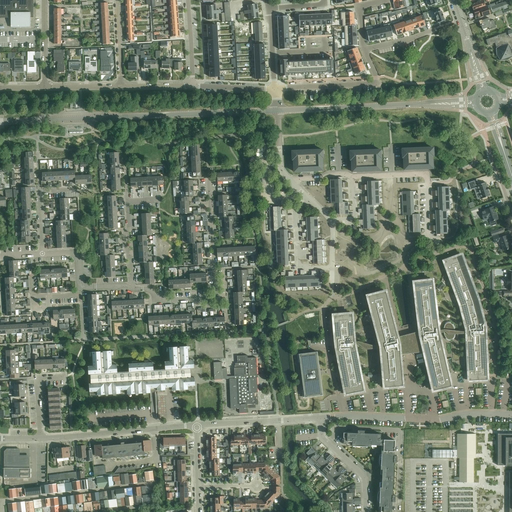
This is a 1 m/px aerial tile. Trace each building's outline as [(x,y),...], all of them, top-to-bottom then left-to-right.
[(0,0),(0,15),(14,15),(14,18),(11,18),(11,23),(14,23),(14,27),(13,27),(31,27),(31,18),(34,18),(33,0),(0,0)] [(405,0),(393,3),(395,10),(406,7),(405,0)] [(477,2),(471,4),(473,10),(485,6),(484,3),(483,0),(481,1),(481,0),(477,1),(477,2)] [(485,6),(473,10),(474,12),(476,19),(493,13),(502,10),(509,8),(507,1),(495,5),(494,3),(485,6)] [(244,11),(245,13),(258,11),(257,4),(248,5),(249,11),(244,11)] [(439,9),(434,11),(434,13),(438,23),(444,20),(443,17),(444,17),(442,14),(441,11),(440,11),(439,9)] [(416,15),(410,17),(414,29),(420,27),(416,18),(416,15)] [(416,18),(420,27),(425,25),(422,16),(416,18)] [(410,17),(404,19),(405,22),(408,31),(414,29),(410,17)] [(489,30),(496,27),(493,20),(490,21),(488,18),(479,21),(482,30),(488,27),(489,30)] [(399,21),(392,23),(397,35),(403,33),(399,24),(399,23),(399,21)] [(399,23),(399,24),(403,33),(408,31),(405,22),(399,23)] [(255,26),(255,32),(262,32),(262,30),(261,23),(255,23),(251,23),(251,26),(255,26)] [(390,24),(384,25),(384,27),(387,38),(393,36),(390,24)] [(384,27),(378,28),(381,39),(387,38),(384,27)] [(367,29),(366,29),(369,42),(375,40),(372,29),(373,29),(372,28),(367,29)] [(373,29),(372,29),(375,40),(381,39),(378,28),(373,29)] [(511,29),(511,30),(508,31),(508,35),(507,35),(506,33),(486,40),(488,45),(495,43),(497,48),(496,49),(496,55),(500,60),(507,60),(511,56),(511,49),(511,48),(511,47),(511,29)] [(262,34),(262,32),(255,32),(256,38),(252,38),(252,42),(256,41),(256,42),(262,41),(262,34)] [(357,48),(347,51),(349,57),(359,53),(357,48)] [(57,72),(65,72),(64,65),(63,65),(63,54),(64,54),(64,50),(54,50),(54,62),(58,62),(58,64),(57,65),(57,72)] [(107,51),(100,51),(100,58),(101,58),(101,67),(101,68),(101,71),(104,71),(111,71),(110,68),(111,68),(111,66),(110,66),(110,58),(107,58),(107,51)] [(359,53),(349,57),(351,62),(351,63),(361,59),(359,53)] [(91,70),(97,70),(97,62),(88,62),(88,57),(85,57),(85,68),(88,68),(88,71),(91,71),(91,70)] [(137,67),(138,67),(138,57),(132,57),(132,64),(129,64),(129,71),(137,70),(137,67)] [(173,66),(173,64),(173,59),(173,57),(170,57),(170,59),(169,59),(169,61),(162,61),(162,68),(169,68),(169,66),(173,66)] [(287,60),(280,60),(280,77),(282,77),(283,77),(283,76),(286,76),(288,76),(295,75),(302,75),(308,75),(309,75),(309,74),(315,73),(316,74),(322,74),(323,74),(323,73),(329,73),(329,74),(330,74),(333,74),(333,60),(333,58),(329,58),(330,59),(287,61),(287,60)] [(182,59),(173,59),(173,64),(175,64),(175,70),(182,70),(182,59)] [(351,62),(349,63),(351,69),(363,65),(361,59),(351,63),(351,62)] [(17,72),(24,72),(23,60),(14,60),(14,68),(17,68),(17,72)] [(78,72),(81,71),(81,62),(69,62),(69,64),(70,71),(76,71),(76,70),(78,70),(78,72)] [(5,64),(0,63),(0,72),(3,72),(3,71),(10,71),(10,64),(5,64)] [(351,69),(347,71),(348,73),(352,72),(353,75),(359,73),(359,74),(362,73),(362,72),(365,71),(363,65),(351,69)] [(433,149),(433,148),(420,148),(420,149),(419,149),(416,149),(415,149),(402,149),(402,150),(404,150),(404,154),(402,154),(402,158),(403,158),(404,170),(405,170),(405,168),(408,168),(408,170),(420,169),(420,168),(424,167),(424,169),(428,169),(428,167),(432,167),(432,169),(433,169),(432,156),(433,156),(433,152),(432,152),(431,149),(433,149)] [(296,151),(293,151),(294,156),(292,156),(292,160),(293,160),(294,172),(310,171),(310,170),(314,170),(314,171),(323,171),(322,159),(323,159),(323,150),(296,151)] [(380,171),(381,171),(380,159),(381,159),(381,154),(379,155),(379,151),(381,151),(381,150),(368,151),(363,152),(363,151),(350,151),(350,152),(351,152),(352,156),(350,156),(350,160),(351,160),(352,172),(353,172),(352,170),(356,170),(356,172),(368,171),(368,170),(372,170),(372,171),(376,171),(376,169),(380,169),(380,171)] [(337,203),(342,202),(341,177),(337,177),(337,179),(330,180),(331,204),(337,203)] [(374,204),(374,205),(379,204),(378,181),(371,181),(371,179),(367,179),(368,205),(374,204)] [(486,197),(490,196),(490,195),(488,191),(487,191),(486,188),(487,188),(486,182),(478,185),(477,180),(468,183),(470,190),(477,188),(481,199),(485,198),(486,198),(486,197)] [(436,210),(436,235),(437,236),(440,236),(440,234),(447,234),(447,211),(450,210),(449,187),(442,187),(442,185),(438,185),(439,210),(436,210)] [(477,207),(470,209),(471,211),(473,216),(477,214),(476,211),(479,211),(478,209),(477,207)] [(484,210),(480,211),(484,221),(489,219),(490,222),(491,226),(496,224),(495,220),(498,219),(496,213),(494,213),(492,207),(484,210)] [(281,230),(276,231),(277,265),(284,265),(284,267),(288,267),(287,230),(281,230)] [(499,234),(492,237),(494,243),(498,242),(499,245),(501,245),(503,251),(511,248),(509,241),(507,242),(506,239),(507,238),(506,236),(505,236),(500,238),(499,234)] [(450,260),(444,263),(451,282),(453,282),(460,302),(462,301),(463,304),(461,305),(466,324),(468,324),(468,326),(467,327),(467,329),(467,334),(469,334),(469,337),(468,337),(468,356),(470,356),(471,359),(469,359),(469,363),(468,363),(468,379),(475,379),(482,379),(487,378),(487,362),(485,362),(485,361),(487,360),(486,340),(484,340),(484,338),(485,338),(485,332),(486,332),(485,332),(485,327),(483,318),(481,318),(480,316),(482,316),(478,300),(476,294),(474,295),(474,293),(475,292),(468,273),(466,273),(466,272),(468,271),(462,256),(457,258),(450,260)] [(374,296),(367,297),(373,318),(374,317),(379,338),(381,338),(382,341),(380,341),(381,347),(384,374),(383,374),(384,386),(402,384),(400,354),(405,354),(406,354),(407,354),(408,354),(409,353),(424,352),(429,374),(428,374),(427,374),(429,382),(430,381),(432,389),(451,385),(439,333),(443,332),(444,335),(446,338),(445,339),(446,338),(448,340),(450,340),(450,341),(450,340),(452,339),(453,340),(452,339),(454,337),(454,335),(454,334),(455,333),(456,333),(455,333),(455,331),(454,329),(455,328),(454,328),(453,327),(452,325),(453,324),(452,324),(450,323),(451,322),(450,323),(448,323),(446,324),(445,325),(444,325),(443,330),(438,330),(438,326),(435,327),(434,324),(436,324),(434,304),(432,304),(432,302),(434,301),(432,290),(433,290),(432,281),(426,282),(419,283),(413,284),(415,300),(417,299),(417,301),(416,301),(418,322),(420,322),(420,324),(418,324),(419,331),(410,334),(407,334),(406,334),(406,335),(397,337),(396,332),(394,332),(394,330),(395,330),(390,310),(388,310),(388,309),(390,308),(386,293),(380,294),(374,295),(374,296)] [(339,316),(333,317),(334,333),(336,333),(336,334),(334,335),(335,342),(336,346),(336,347),(336,348),(337,353),(339,353),(339,355),(337,355),(341,375),(343,375),(343,377),(342,377),(345,393),(350,392),(357,391),(363,389),(360,374),(359,374),(358,370),(356,370),(356,367),(358,367),(354,348),(352,348),(352,345),(353,345),(353,343),(353,338),(351,338),(350,335),(352,335),(351,324),(353,324),(352,315),(345,316),(345,315),(339,316)] [(165,391),(165,389),(165,387),(172,387),(172,390),(188,389),(187,386),(195,385),(194,377),(191,378),(190,368),(194,368),(193,360),(188,360),(187,346),(180,347),(180,348),(177,348),(177,347),(169,347),(169,361),(165,361),(165,369),(164,369),(153,370),(153,362),(149,362),(149,361),(144,361),(144,363),(137,363),(137,361),(132,362),(132,363),(128,364),(129,371),(117,372),(117,364),(112,365),(111,355),(114,355),(113,351),(92,352),(93,366),(88,366),(88,374),(90,396),(150,393),(150,388),(157,388),(157,391),(165,391)] [(301,361),(300,361),(303,391),(305,391),(306,398),(314,397),(323,395),(321,380),(319,380),(318,367),(319,367),(317,352),(300,354),(301,361)] [(239,408),(239,413),(247,413),(246,405),(258,404),(257,400),(255,400),(254,393),(258,393),(257,375),(256,358),(248,358),(247,356),(237,357),(237,356),(237,363),(238,363),(238,365),(234,366),(234,368),(234,376),(227,377),(227,368),(224,368),(224,369),(222,369),(221,362),(213,363),(214,380),(223,380),(223,379),(229,379),(230,409),(239,408)] [(16,368),(7,368),(7,375),(10,374),(10,378),(20,378),(20,374),(16,374),(16,368)] [(10,382),(10,385),(14,385),(14,391),(25,390),(24,385),(17,385),(17,382),(10,382)] [(14,397),(10,397),(11,400),(20,399),(20,397),(25,396),(25,390),(14,391),(14,397)] [(20,400),(20,399),(11,400),(11,403),(15,403),(15,409),(26,408),(25,402),(18,403),(18,400),(20,400)] [(26,414),(26,408),(15,409),(15,414),(12,415),(12,418),(18,417),(18,414),(26,414)] [(381,506),(380,511),(391,511),(392,502),(395,502),(395,495),(392,495),(394,463),(396,463),(397,456),(394,456),(395,440),(380,440),(381,434),(364,433),(364,431),(357,430),(357,433),(343,433),(343,444),(352,444),(352,446),(371,447),(371,445),(383,445),(383,449),(383,450),(381,450),(380,469),(382,469),(381,487),(380,487),(379,506),(381,506)] [(248,437),(248,445),(257,444),(257,433),(255,433),(254,435),(251,435),(251,437),(248,437)] [(257,433),(257,444),(266,444),(265,436),(262,436),(262,434),(259,434),(258,433),(257,433)] [(511,433),(497,433),(497,465),(511,465),(511,433)] [(240,445),(239,434),(238,434),(237,435),(234,435),(234,437),(231,437),(231,445),(232,445),(240,445)] [(239,434),(240,445),(248,445),(248,437),(245,437),(245,435),(242,435),(241,434),(239,434)] [(461,434),(457,434),(457,450),(457,458),(459,458),(459,482),(473,482),(473,458),(475,458),(475,434),(461,434)] [(169,446),(169,438),(163,438),(163,442),(160,442),(160,448),(163,448),(163,446),(169,446)] [(102,445),(94,445),(95,456),(102,455),(103,459),(145,455),(144,451),(151,451),(150,440),(143,441),(143,444),(124,446),(124,442),(121,443),(121,446),(102,448),(102,445)] [(88,461),(93,460),(92,450),(87,451),(87,452),(86,452),(85,446),(77,446),(78,458),(87,457),(88,457),(88,461)] [(71,452),(73,452),(72,448),(71,448),(71,447),(53,449),(53,450),(51,450),(52,454),(53,453),(54,459),(72,457),(71,452)] [(311,467),(320,457),(318,455),(317,455),(315,453),(316,452),(311,448),(306,453),(309,456),(305,460),(308,463),(307,464),(311,468),(311,467)] [(30,478),(30,468),(30,457),(29,457),(29,458),(25,458),(25,456),(19,456),(20,449),(7,449),(4,452),(4,478),(30,478)] [(453,450),(432,450),(432,458),(453,458),(453,450)] [(320,457),(311,467),(314,469),(316,468),(319,471),(332,456),(330,454),(326,459),(327,460),(325,461),(323,459),(324,458),(321,456),(320,457)] [(332,456),(319,471),(322,474),(320,475),(323,478),(334,467),(331,465),(330,466),(328,464),(330,462),(330,463),(335,459),(332,456)] [(250,464),(250,475),(252,475),(253,474),(256,473),(256,472),(259,471),(259,463),(250,464)] [(259,463),(259,471),(262,471),(263,472),(262,473),(264,475),(264,477),(265,478),(273,470),(266,463),(259,463)] [(242,472),(241,464),(233,464),(233,475),(235,475),(236,474),(239,474),(239,472),(242,472)] [(250,475),(250,464),(241,464),(242,472),(245,472),(245,474),(247,474),(249,475),(250,475)] [(334,467),(323,478),(326,481),(328,480),(331,483),(345,468),(342,466),(338,470),(339,471),(337,473),(335,471),(336,470),(334,467)] [(345,468),(331,483),(334,486),(332,487),(336,490),(346,479),(343,477),(343,478),(340,476),(342,474),(343,475),(347,470),(345,468)] [(273,470),(265,478),(266,479),(268,479),(270,481),(271,480),(272,480),(272,484),(280,484),(280,477),(273,470)] [(144,473),(145,481),(153,481),(152,472),(144,473)] [(128,473),(120,474),(122,485),(129,484),(128,473)] [(112,474),(104,475),(105,487),(113,486),(113,482),(112,474)] [(120,476),(119,474),(112,474),(113,482),(115,481),(115,484),(118,485),(121,485),(121,481),(120,481),(119,476),(120,476)] [(128,475),(130,484),(134,483),(137,483),(136,474),(128,475)] [(144,474),(136,475),(137,481),(137,483),(142,482),(142,479),(145,479),(144,474)] [(97,486),(97,488),(105,487),(104,475),(96,477),(96,481),(97,486)] [(92,478),(88,478),(89,489),(96,488),(95,486),(97,486),(96,481),(92,481),(92,478)] [(87,479),(80,480),(80,481),(81,489),(81,490),(89,489),(87,479)] [(56,481),(58,493),(72,491),(72,487),(72,484),(72,482),(64,483),(64,480),(56,481)] [(80,481),(72,482),(74,490),(81,489),(80,481)] [(25,491),(26,496),(31,495),(31,496),(36,495),(36,494),(41,494),(40,486),(40,483),(24,485),(25,491)] [(56,484),(49,485),(50,494),(57,493),(56,484)] [(48,485),(41,486),(42,494),(49,493),(48,485)] [(142,494),(147,494),(150,493),(150,488),(146,486),(141,486),(141,491),(142,494)] [(17,495),(17,498),(25,497),(25,492),(24,487),(16,488),(16,489),(17,495)] [(132,488),(133,496),(141,495),(140,487),(132,488)] [(265,493),(273,501),(280,494),(280,487),(272,487),(272,491),(271,491),(270,490),(268,492),(266,492),(265,493)] [(16,488),(8,489),(9,498),(17,497),(17,495),(16,489),(16,488)] [(132,488),(124,489),(125,496),(126,496),(133,495),(132,488)] [(123,489),(115,490),(117,499),(124,497),(124,491),(123,489)] [(349,489),(349,493),(340,493),(340,498),(342,498),(342,502),(361,501),(360,498),(354,498),(354,499),(352,499),(352,496),(355,496),(355,489),(349,489)] [(107,491),(108,500),(117,499),(115,490),(107,491)] [(108,500),(107,491),(101,491),(99,492),(100,501),(108,500)] [(90,493),(83,494),(83,502),(91,501),(91,499),(90,493)] [(259,500),(260,508),(267,508),(273,501),(265,493),(264,494),(264,496),(262,498),(264,499),(263,500),(259,500)] [(83,494),(74,495),(75,503),(81,503),(83,503),(84,503),(83,502),(83,494)] [(142,496),(144,503),(144,504),(149,503),(151,499),(150,494),(142,496)] [(67,505),(75,504),(75,503),(74,495),(66,496),(67,505)] [(133,496),(134,505),(135,504),(140,504),(139,499),(142,498),(142,495),(141,495),(133,496)] [(130,497),(125,497),(125,501),(126,506),(134,505),(133,496),(130,497)] [(51,506),(58,505),(57,497),(50,498),(51,506)] [(66,497),(58,498),(58,505),(67,504),(66,497)] [(117,499),(118,507),(126,506),(125,497),(124,497),(117,499)] [(242,501),(242,509),(251,508),(251,497),(249,497),(248,498),(245,499),(245,500),(242,501)] [(251,497),(251,508),(260,508),(259,500),(256,500),(256,498),(254,498),(252,497),(251,497)] [(50,498),(41,499),(42,507),(51,506),(50,498)] [(242,509),(242,501),(239,501),(239,499),(236,499),(235,498),(233,498),(234,509),(242,509)] [(41,499),(33,500),(34,508),(42,507),(41,499)] [(117,499),(108,500),(109,508),(118,507),(117,499)] [(95,507),(95,510),(101,509),(100,500),(95,501),(91,502),(92,507),(95,507)] [(108,500),(100,501),(101,509),(109,508),(108,500)] [(26,511),(34,511),(33,501),(25,502),(26,511)] [(361,501),(342,502),(342,506),(340,506),(340,510),(355,510),(355,507),(352,507),(352,504),(354,504),(354,505),(361,505),(361,501)] [(17,511),(25,511),(24,502),(16,503),(17,511)] [(93,510),(92,507),(91,502),(84,503),(83,503),(85,511),(93,510)] [(17,511),(16,503),(8,503),(9,511),(17,511)] [(76,511),(77,511),(85,511),(83,503),(81,503),(81,507),(79,507),(79,504),(76,504),(76,508),(76,511)]
